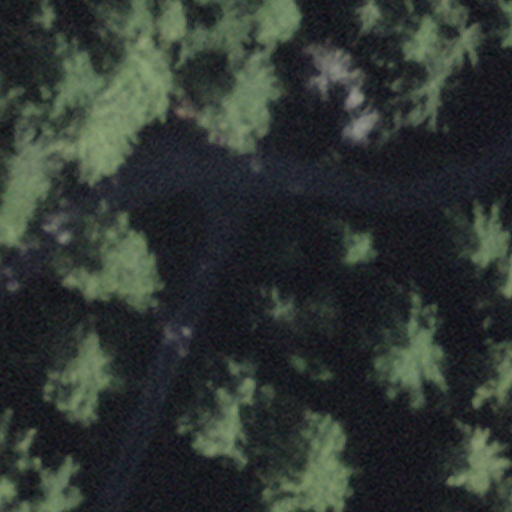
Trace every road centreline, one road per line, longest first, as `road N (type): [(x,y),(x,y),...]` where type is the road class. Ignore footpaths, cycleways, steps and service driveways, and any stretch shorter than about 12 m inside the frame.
road 1 (track): [(0,290),(83,217),(160,164),(203,166),(228,192),(217,251),(107,511)]
road 2 (track): [(511,121),(455,173),(419,190),(383,192),(281,172),(219,176)]
